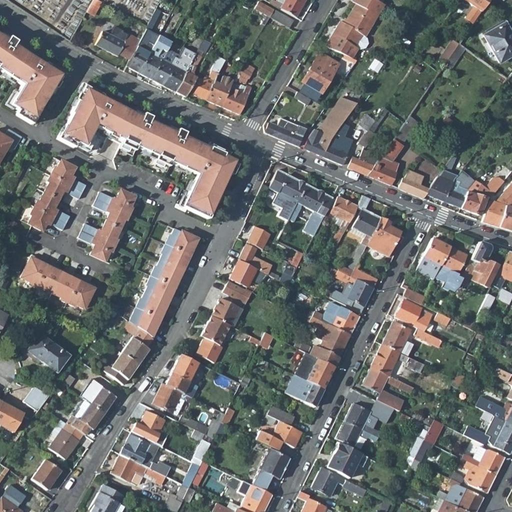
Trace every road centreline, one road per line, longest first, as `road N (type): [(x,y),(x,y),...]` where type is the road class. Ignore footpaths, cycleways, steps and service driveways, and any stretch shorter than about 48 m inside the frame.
road 1 (residential): [(424,213),(277,511)]
road 2 (residential): [(60,511),(179,332),(226,242)]
road 3 (residential): [(244,139),(80,64)]
road 4 (residential): [(424,213),(261,148)]
road 5 (residential): [(325,0),(244,139)]
road 6 (residential): [(99,171),(159,199),(173,220),(226,242)]
